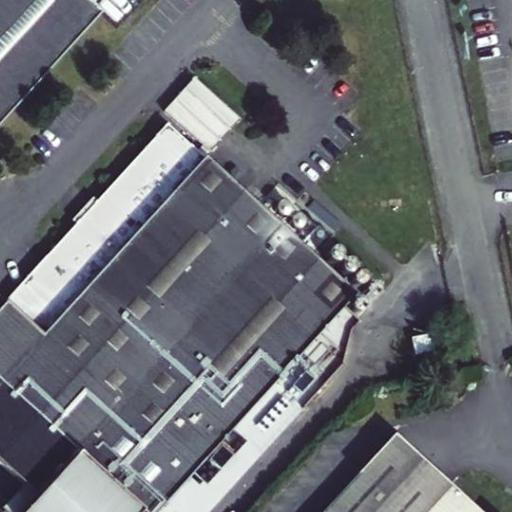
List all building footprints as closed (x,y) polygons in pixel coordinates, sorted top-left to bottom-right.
[(0,0),(0,111),(92,0),(0,0)] [(68,456),(134,511),(154,511),(341,290),(146,125),(0,299),(0,476),(29,502),(56,470),(68,456)] [(409,345),(437,339),(434,323),(406,329),(409,345)] [(482,511),(396,431),(321,511),(482,511)] [(56,470),(106,511),(134,511),(68,456),(56,470)]
